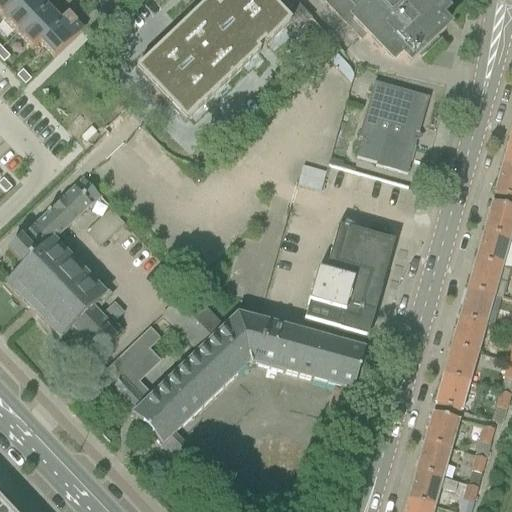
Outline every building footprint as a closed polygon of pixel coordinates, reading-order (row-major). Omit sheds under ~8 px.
[(21,0),(0,20),(0,21),(14,36),(47,6),(46,5),(44,7),(37,0),(21,0)] [(0,0),(0,20),(21,0),(0,0)] [(133,73),(184,126),(268,45),(262,40),(268,35),(273,40),(288,25),(297,34),(310,21),(289,0),(221,0),(220,2),(223,5),(217,11),(214,8),(190,31),(187,28),(185,30),(182,27),(133,73)] [(318,0),(359,43),(364,38),(382,56),(390,48),(407,66),(444,31),(427,13),(434,6),(428,0),(318,0)] [(47,6),(14,36),(30,53),(37,46),(37,45),(60,23),(59,22),(45,8),(47,6)] [(60,23),(37,45),(37,46),(52,61),(82,33),(66,15),(59,22),(60,23)] [(0,50),(0,62),(2,65),(8,59),(0,50)] [(351,88),(354,75),(335,55),(327,62),(351,88)] [(21,73),(15,78),(23,87),(30,81),(21,73)] [(374,168),(406,177),(415,143),(411,141),(413,135),(417,136),(427,100),(372,85),(358,140),(361,141),(355,160),(375,166),(374,168)] [(96,134),(90,129),(80,139),(85,144),(96,134)] [(511,138),(510,138),(502,167),(511,170),(511,138)] [(511,170),(502,167),(493,197),(511,201),(511,170)] [(325,176),(302,169),(296,188),(320,195),(325,176)] [(2,181),(0,182),(0,191),(4,196),(10,190),(2,181)] [(83,351),(92,360),(120,334),(112,325),(122,315),(113,305),(98,319),(90,311),(103,298),(53,246),(58,242),(56,239),(76,221),(99,200),(82,182),(72,192),(72,193),(50,214),(48,213),(42,219),(43,220),(19,243),(18,242),(6,254),(21,270),(5,286),(58,342),(71,330),(87,347),(83,351)] [(491,204),(483,234),(508,241),(511,242),(511,210),(510,210),(491,204)] [(123,227),(109,212),(85,234),(99,249),(123,227)] [(308,307),(303,323),(309,325),(314,326),(338,333),(366,340),(377,300),(378,300),(380,293),(379,293),(392,245),(336,229),(323,276),(316,274),(307,306),(308,307)] [(483,234),(475,262),(500,270),(508,241),(483,234)] [(475,262),(467,292),(492,299),(501,301),(509,272),(500,270),(475,262)] [(467,292),(458,321),(484,328),(491,330),(496,315),(488,313),(492,299),(491,298),(467,292)] [(362,354),(334,346),(236,319),(222,331),(186,294),(161,317),(197,355),(150,400),(136,385),(158,364),(147,353),(159,342),(149,331),(96,381),(184,474),(193,465),(169,441),(242,371),(243,372),(244,371),(244,370),(253,368),(253,369),(255,369),(254,368),(339,391),(336,400),(332,399),(326,419),(330,420),(329,425),(341,427),(362,354)] [(458,321),(450,350),(475,357),(484,328),(458,321)] [(450,350),(442,378),(467,386),(475,357),(450,350)] [(511,383),(511,367),(506,366),(502,381),(511,383)] [(467,386),(442,378),(434,407),(459,415),(467,386)] [(498,394),(494,410),(505,413),(509,397),(498,394)] [(432,415),(424,444),(449,451),(457,422),(432,415)] [(482,430),(478,445),(488,448),(492,433),(482,430)] [(424,444),(415,474),(440,481),(449,451),(424,444)] [(474,459),(469,474),(480,477),(484,462),(474,459)] [(415,474),(407,502),(432,509),(440,481),(415,474)] [(465,488),(458,511),(470,511),(476,491),(465,488)] [(407,502),(404,511),(431,511),(432,509),(407,502)]
